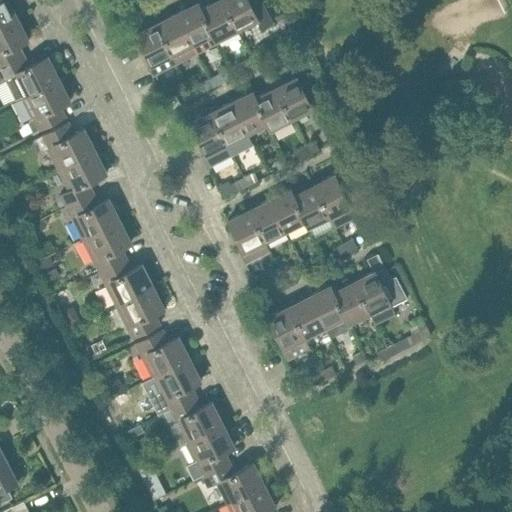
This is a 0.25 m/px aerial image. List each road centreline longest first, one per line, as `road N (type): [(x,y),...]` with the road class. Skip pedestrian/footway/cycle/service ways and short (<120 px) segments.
road 1 (residential): [(226,344),(242,282),(180,160),(137,147)]
road 2 (residential): [(226,344),(195,320),(134,193),(137,147)]
road 3 (residential): [(99,511),(0,323)]
road 4 (residential): [(317,511),(226,344)]
road 5 (residential): [(137,147),(69,17)]
